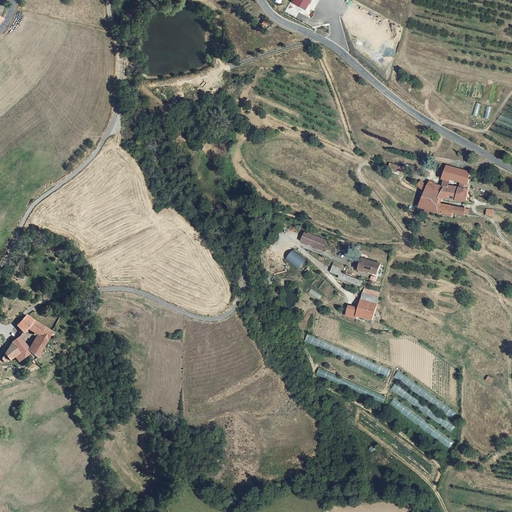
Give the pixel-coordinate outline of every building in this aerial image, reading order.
[(407,170),(390,163),(388,168),(406,175),(407,170)] [(444,172),(442,179),(444,180),(447,180),(450,168),(440,164),(438,170),(444,172)] [(447,180),(457,182),(459,170),(450,168),(447,180)] [(457,182),(456,188),(468,189),(470,173),(459,170),(457,182)] [(425,185),(420,181),(417,184),(423,189),(425,185)] [(456,188),(446,187),(442,187),(432,188),(430,182),(425,190),(419,206),(425,209),(434,213),(443,216),(452,218),(453,213),(454,208),(437,206),(438,198),(439,194),(455,196),(455,201),(466,202),(468,189),(456,188)] [(345,246),(324,239),(322,245),(342,253),(345,246)] [(381,258),(363,254),(360,265),(365,266),(365,265),(370,266),(369,267),(378,269),(381,258)] [(338,277),(343,279),(361,286),(363,281),(342,273),(344,268),(334,264),(331,271),(339,274),(338,277)] [(365,288),(357,316),(373,320),(380,293),(365,288)] [(26,333),(33,321),(26,316),(17,326),(22,331),(24,332),(26,333)] [(51,333),(39,325),(33,335),(35,337),(46,341),(51,333)] [(20,337),(24,344),(31,335),(26,333),(24,332),(20,337)] [(304,341),(317,347),(320,339),(307,334),(304,341)] [(24,344),(20,337),(12,343),(8,349),(4,354),(2,359),(4,362),(9,361),(16,357),(20,360),(31,354),(36,359),(46,341),(35,337),(28,350),(24,344)] [(317,369),(316,376),(327,378),(329,371),(317,369)] [(399,371),(395,376),(405,384),(409,378),(399,371)] [(396,383),(392,389),(406,399),(410,393),(396,383)] [(395,398),(390,404),(407,415),(412,409),(395,398)]
